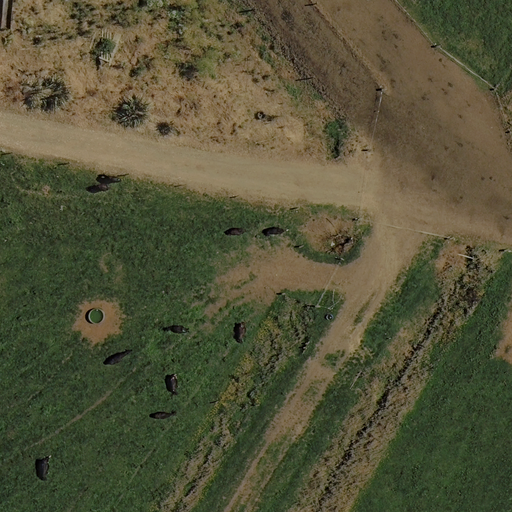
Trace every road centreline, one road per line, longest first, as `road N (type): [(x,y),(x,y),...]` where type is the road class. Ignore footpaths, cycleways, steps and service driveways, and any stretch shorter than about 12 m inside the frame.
road 1 (track): [(0,132),(511,220)]
road 2 (track): [(480,215),(293,511)]
road 3 (track): [(480,215),(292,0)]
